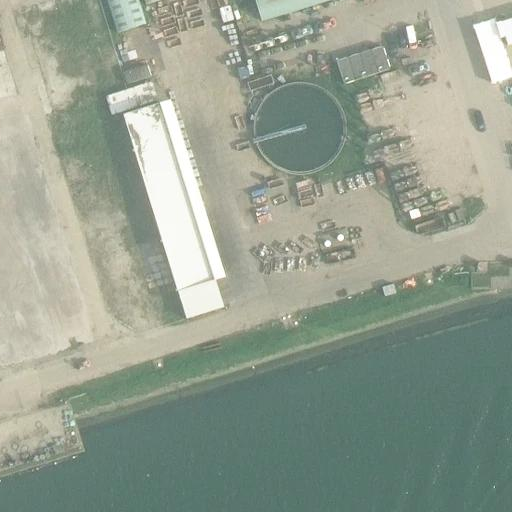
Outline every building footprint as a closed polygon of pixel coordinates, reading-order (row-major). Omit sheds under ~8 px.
[(137,0),(107,0),(119,35),(146,26),(137,0)] [(256,0),(263,21),(332,0),(256,0)] [(511,18),(502,21),(509,44),(511,43),(511,18)] [(383,48),(337,63),(344,85),(390,70),(383,48)] [(136,113),(188,276),(222,265),(170,103),(136,113)] [(280,177),(347,155),(336,122),(279,142),(281,149),(272,152),(280,177)]
